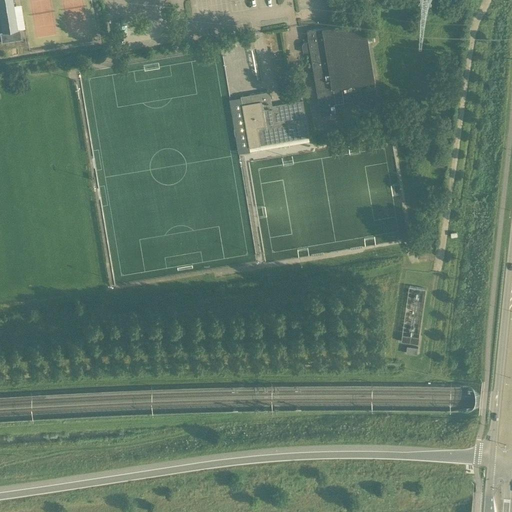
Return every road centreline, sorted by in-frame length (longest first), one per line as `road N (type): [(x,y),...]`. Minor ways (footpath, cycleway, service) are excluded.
road 1 (motorway): [(491,460),(260,459),(0,496)]
road 2 (secondary): [(511,259),(491,460)]
